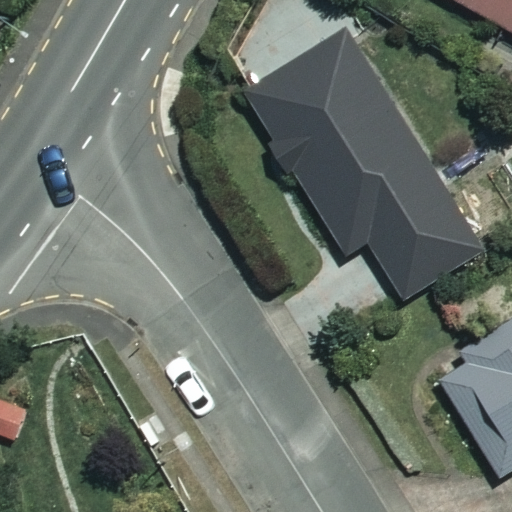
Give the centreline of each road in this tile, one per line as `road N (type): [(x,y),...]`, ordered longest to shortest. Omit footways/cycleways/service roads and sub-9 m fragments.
road 1 (residential): [(21,167),(146,255),(201,322),(319,511)]
road 2 (tertiary): [(116,0),(21,167)]
